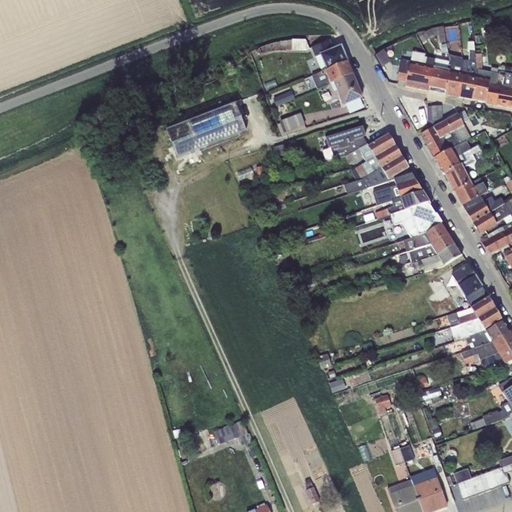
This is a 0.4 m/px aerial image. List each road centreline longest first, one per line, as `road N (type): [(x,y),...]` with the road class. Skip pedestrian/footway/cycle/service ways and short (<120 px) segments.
road 1 (residential): [(511,314),(348,31),(320,13),(287,6),(244,13),(0,107)]
road 2 (track): [(179,259),(290,511)]
